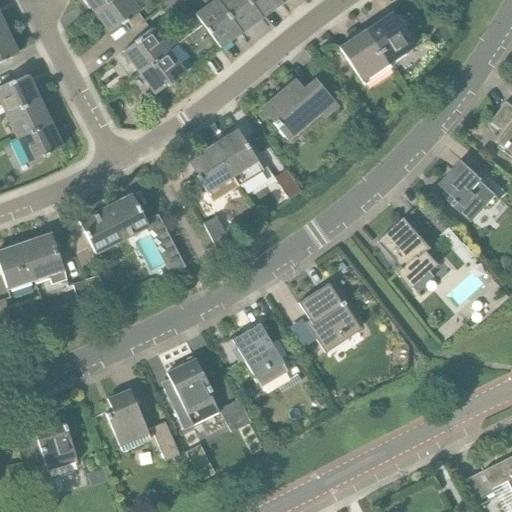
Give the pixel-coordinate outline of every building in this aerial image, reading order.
[(84,0),(93,12),(109,0),(84,0)] [(131,0),(109,0),(93,12),(109,33),(140,12),(131,0)] [(152,0),(160,10),(173,0),(152,0)] [(184,0),(173,0),(160,10),(168,20),(188,5),(184,0)] [(219,49),(241,33),(216,0),(213,0),(194,14),(219,49)] [(216,0),(241,33),(261,18),(248,0),(216,0)] [(248,0),(261,18),(282,3),(279,0),(248,0)] [(366,31),(389,65),(415,48),(392,13),(366,31)] [(137,73),(168,50),(152,29),(134,42),(135,44),(122,53),(137,73)] [(6,30),(0,32),(0,64),(5,62),(4,60),(18,54),(6,30)] [(389,65),(366,31),(365,30),(338,48),(362,83),(389,65)] [(168,50),(137,73),(154,95),(166,86),(167,87),(184,73),(168,50)] [(0,118),(6,116),(39,100),(28,76),(14,82),(13,81),(0,87),(0,118)] [(261,110),(289,142),(321,115),(324,119),(337,108),(315,82),(304,92),(295,81),(261,110)] [(17,140),(51,124),(39,100),(6,116),(17,140)] [(499,142),(511,151),(511,106),(507,103),(492,123),(501,131),(502,129),(506,132),(499,142)] [(51,124),(17,140),(29,164),(49,155),(48,154),(62,147),(51,124)] [(212,146),(233,178),(238,187),(262,172),(236,131),(212,146)] [(209,193),(233,178),(212,146),(189,161),(209,193)] [(453,205),(472,223),(496,196),(481,182),(482,180),(461,160),(440,185),(457,200),(453,205)] [(289,201),(301,192),(285,171),(274,180),(289,201)] [(78,222),(96,256),(138,234),(161,280),(185,268),(157,215),(146,221),(131,194),(108,207),(104,200),(89,208),(93,215),(78,222)] [(216,248),(229,241),(216,217),(203,224),(216,248)] [(378,242),(401,268),(396,273),(398,275),(399,275),(413,290),(439,266),(427,253),(431,249),(405,219),(378,242)] [(454,252),(463,244),(449,228),(440,236),(454,252)] [(22,244),(35,282),(49,277),(51,285),(64,281),(49,235),(22,244)] [(0,267),(8,291),(35,282),(22,244),(0,251),(0,267)] [(93,303),(106,299),(98,276),(85,280),(93,303)] [(80,308),(93,303),(85,280),(72,285),(80,308)] [(310,321),(305,324),(324,353),(360,330),(343,301),(340,304),(328,286),(299,304),(310,321)] [(0,330),(13,327),(5,300),(0,300),(0,330)] [(236,349),(260,389),(287,373),(259,324),(245,333),(250,340),(236,349)] [(195,360),(166,374),(191,424),(218,411),(209,393),(210,392),(195,360)] [(112,412),(105,415),(119,447),(148,435),(130,391),(107,400),(112,412)] [(231,434),(251,423),(238,400),(218,411),(231,434)] [(32,428),(45,468),(76,459),(65,425),(62,426),(60,419),(32,428)] [(163,460),(178,454),(164,421),(150,428),(163,460)] [(511,457),(483,472),(492,490),(508,482),(511,490),(511,457)] [(0,481),(2,481),(6,498),(32,492),(22,463),(0,467),(0,481)]
